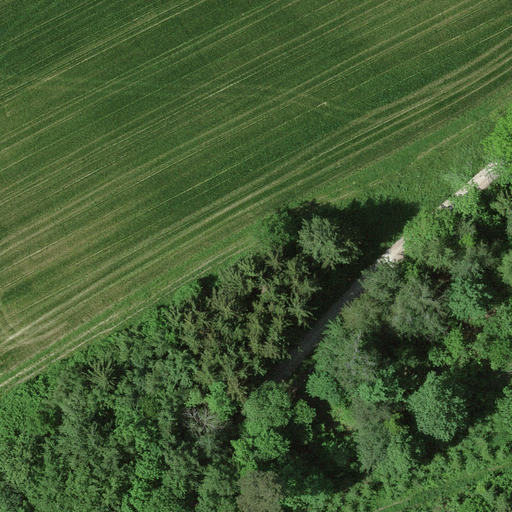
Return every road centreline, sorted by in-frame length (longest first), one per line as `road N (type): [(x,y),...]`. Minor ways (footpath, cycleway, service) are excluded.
road 1 (track): [(191,511),(220,455),(397,248),(511,155)]
road 2 (track): [(388,511),(511,469)]
